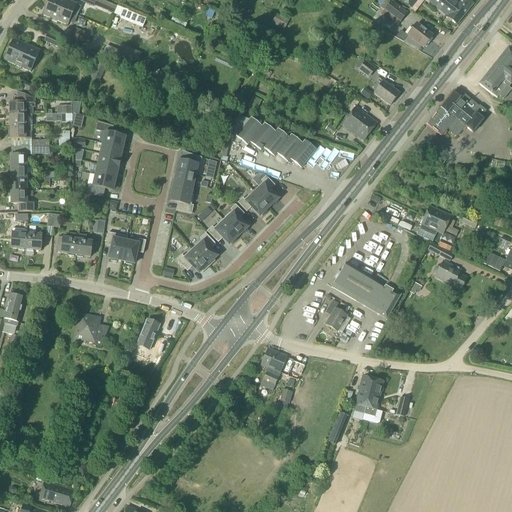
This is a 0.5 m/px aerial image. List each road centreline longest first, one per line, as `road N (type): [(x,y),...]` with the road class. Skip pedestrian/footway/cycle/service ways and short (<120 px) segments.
road 1 (unclassified): [(451,367),(341,360),(246,334)]
road 2 (residential): [(145,275),(214,275),(298,202)]
road 3 (primary): [(346,197),(221,326)]
road 4 (primary): [(246,334),(346,197)]
road 5 (primary): [(137,457),(246,334)]
road 6 (primary): [(221,326),(137,457)]
road 7 (residential): [(162,201),(175,146),(140,139),(129,194)]
road 8 (residential): [(139,300),(0,277)]
road 9 (primary): [(346,197),(427,93)]
road 10 (primary): [(427,93),(503,0)]
